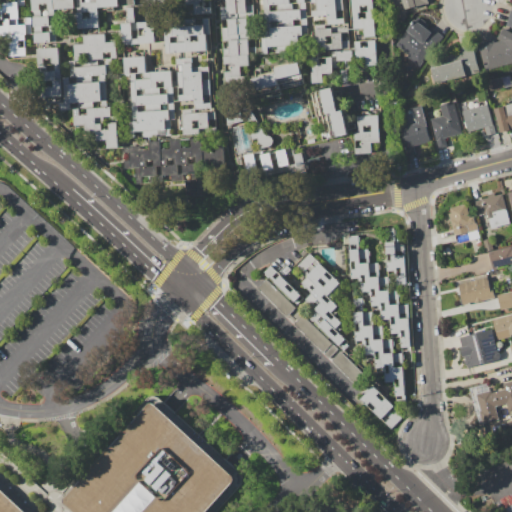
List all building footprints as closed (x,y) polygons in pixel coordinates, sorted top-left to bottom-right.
[(30,0),(73,0),(74,9),(52,10),(55,42),(33,44),(30,0)] [(74,0),(116,0),(117,5),(98,6),(99,28),(77,30),(74,0)] [(192,15),(191,5),(183,5),(183,0),(209,0),(210,14),(192,15)] [(251,0),(255,52),(248,53),(249,65),(240,66),(241,83),(224,84),(223,71),(229,71),(229,64),(223,64),(222,49),(228,49),(227,41),(221,42),(220,28),(226,28),(226,20),(220,21),(219,7),(226,7),(225,0),(251,0)] [(303,0),(306,36),(296,36),(297,46),(289,46),(290,52),(274,53),(273,47),(266,48),(267,53),(261,54),(260,38),(269,37),(269,31),(264,32),(261,0),(303,0)] [(341,0),(341,11),(335,11),(336,19),(342,18),(342,24),(326,25),(326,16),(309,16),(309,11),(316,11),(315,5),(309,5),(308,0),(341,0)] [(351,0),(372,0),(374,37),(363,38),(363,29),(353,29),(351,0)] [(427,0),(428,3),(404,10),(401,0),(427,0)] [(0,3),(18,2),(19,19),(10,20),(10,25),(24,24),(23,19),(29,18),(31,35),(24,36),(26,56),(9,57),(7,37),(0,37),(0,3)] [(208,18),(208,35),(205,35),(206,51),(191,52),(191,67),(207,67),(208,75),(202,75),(202,80),(209,79),(209,96),(203,96),(203,103),(210,103),(210,111),(214,111),(214,120),(208,121),(209,134),(183,135),(182,110),(194,109),(194,100),(177,101),(174,52),(164,53),(163,31),(167,30),(167,27),(182,26),(182,19),(208,18)] [(395,46),(413,20),(429,31),(431,28),(443,36),(421,67),(407,57),(408,55),(395,46)] [(154,43),(123,44),(122,23),(153,22),(154,43)] [(314,29),(347,27),(347,34),(340,34),(341,41),(348,41),(348,49),(316,51),(314,29)] [(511,63),(486,70),(479,45),(493,42),(493,43),(501,41),(496,39),(502,28),(511,33),(511,63)] [(83,35),(105,34),(105,43),(116,42),(117,58),(110,59),(110,54),(103,54),(103,58),(106,58),(109,107),(115,107),(118,148),(107,148),(106,140),(89,141),(89,135),(85,135),(84,126),(73,127),(72,110),(77,109),(76,103),(69,104),(70,110),(59,111),(58,104),(64,103),(62,78),(68,78),(68,84),(75,83),(75,77),(68,77),(67,62),(74,62),(73,45),(83,44),(83,35)] [(375,40),(376,66),(365,66),(365,58),(355,58),(354,41),(375,40)] [(430,66),(448,61),(447,57),(458,54),(457,50),(472,46),(479,72),(435,83),(430,66)] [(36,49),(58,47),(61,97),(42,99),(41,81),(39,82),(36,49)] [(330,51),(351,50),(351,61),(336,62),(336,68),(331,68),(332,74),(322,75),(323,84),(310,85),(308,57),(330,56),(330,51)] [(171,71),(174,120),(170,120),(171,136),(142,138),(142,133),(134,133),(134,138),(128,139),(127,122),(132,122),(129,77),(124,77),(123,58),(144,57),(145,72),(171,71)] [(251,79),(275,74),(274,68),(298,63),(300,74),(277,79),(278,84),(254,90),(251,79)] [(342,111),(348,134),(337,137),(331,113),(327,114),(321,91),(332,88),(338,112),(342,111)] [(453,102),(461,134),(444,138),(446,147),(438,149),(430,120),(443,116),(440,105),(453,102)] [(494,108),(511,103),(511,129),(500,133),(494,108)] [(462,111),(487,104),(494,133),(486,135),(484,127),(467,132),(462,111)] [(421,106),(430,142),(412,146),(414,155),(406,157),(399,128),(415,124),(411,108),(421,106)] [(357,117),(378,115),(380,143),(371,143),(371,153),(356,154),(355,149),(362,148),(361,141),(354,141),(354,133),(358,133),(357,117)] [(146,141),(202,138),(204,180),(135,184),(134,168),(123,169),(121,147),(142,146),(146,141)] [(243,156),(263,151),(264,154),(292,147),(294,155),(302,153),(306,172),(271,181),(269,175),(250,180),(243,156)] [(501,194),(509,224),(491,229),(488,219),(486,219),(485,214),(478,216),(474,201),(488,198),(487,195),(494,193),(495,196),(501,194)] [(449,208),(465,204),(469,218),(473,217),(477,230),(467,233),(469,239),(456,243),(448,215),(450,214),(449,208)] [(385,242),(391,242),(391,236),(389,236),(388,228),(393,228),(393,230),(395,230),(396,239),(403,239),(406,285),(396,285),(396,271),(386,272),(385,242)] [(343,233),(349,233),(349,236),(358,235),(358,238),(360,237),(360,242),(359,242),(359,250),(368,249),(369,263),(378,263),(378,265),(379,265),(379,271),(378,271),(378,277),(388,276),(388,285),(380,285),(380,291),(398,290),(399,305),(408,304),(410,348),(400,348),(400,334),(391,335),(390,320),(381,320),(380,306),(371,307),(370,293),(361,293),(360,279),(351,279),(350,249),(356,249),(356,245),(349,245),(349,244),(344,244),(343,233)] [(482,241),(490,239),(493,250),(485,252),(482,241)] [(488,252),(511,246),(511,249),(511,262),(492,268),(488,252)] [(309,253),(340,284),(328,296),(338,306),(331,313),(342,323),(336,329),(340,332),(339,333),(345,340),(338,347),(313,322),(312,323),(308,319),(309,318),(307,316),(321,302),(310,292),(316,287),(305,277),(306,276),(296,266),(309,253)] [(264,275),(265,274),(263,273),(271,264),(278,271),(285,264),(292,270),(285,277),(305,297),(296,306),(264,275)] [(463,306),(458,284),(487,277),(489,286),(491,286),(494,298),(463,306)] [(256,289),(265,279),(295,308),(286,318),(256,289)] [(497,295),(511,291),(511,308),(500,311),(497,295)] [(353,299),(362,298),(363,312),(372,312),(373,326),(382,326),(382,334),(373,334),(374,340),(392,339),(392,348),(383,348),(384,354),(402,353),(402,362),(393,362),(394,367),(403,367),(404,397),(395,398),(394,383),(385,384),(384,369),(375,369),(374,355),(365,355),(364,342),(356,342),(355,332),(360,332),(359,324),(354,324),(353,299)] [(492,320),(511,314),(511,335),(510,336),(510,337),(494,341),(491,332),(495,331),(492,320)] [(293,324),(302,315),(337,349),(328,359),(293,324)] [(465,360),(464,357),(461,358),(459,348),(461,347),(459,337),(491,329),(491,332),(494,341),(498,359),(467,367),(466,366),(465,365),(464,361),(465,360)] [(331,361),(340,352),(371,381),(361,391),(331,361)] [(511,410),(508,412),(506,404),(494,407),(498,419),(483,423),(476,395),(490,391),(491,393),(504,389),(502,383),(511,380),(511,410)] [(360,400),(373,386),(393,406),(392,407),(403,417),(390,430),(360,400)] [(0,511),(0,489),(24,511),(73,511),(61,501),(153,401),(238,480),(208,511),(0,511)] [(511,511),(499,511),(511,503),(511,511)]
